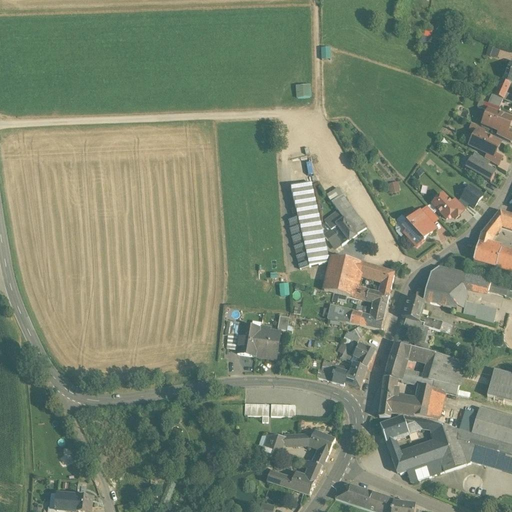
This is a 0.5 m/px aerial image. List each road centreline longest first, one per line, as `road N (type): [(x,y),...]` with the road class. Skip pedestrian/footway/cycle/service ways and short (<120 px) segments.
road 1 (track): [(318,0),(314,113),(0,124)]
road 2 (secondary): [(356,411),(330,390),(270,382),(116,400),(72,394)]
road 3 (residential): [(356,411),(369,400),(398,307),(426,266),(472,232),(511,178)]
road 4 (secondary): [(72,394),(50,374),(9,285),(0,234)]
road 5 (track): [(34,338),(24,374),(27,511)]
road 6 (residential): [(72,394),(66,413),(112,511)]
